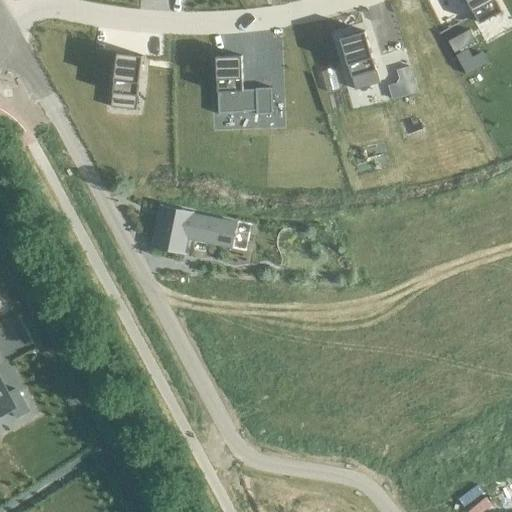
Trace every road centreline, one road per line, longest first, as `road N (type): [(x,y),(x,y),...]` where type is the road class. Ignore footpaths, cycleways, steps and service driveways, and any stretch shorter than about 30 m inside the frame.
road 1 (residential): [(389,511),(365,484),(270,466),(234,444),(18,49)]
road 2 (residential): [(2,17),(45,6),(170,27),(348,0)]
